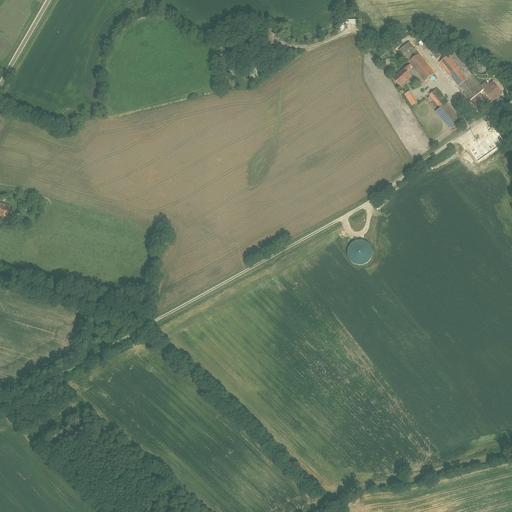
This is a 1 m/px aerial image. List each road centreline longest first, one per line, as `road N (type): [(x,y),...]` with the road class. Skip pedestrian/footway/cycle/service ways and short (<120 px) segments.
road 1 (track): [(374,198),(0,406)]
road 2 (unclassified): [(511,102),(374,198)]
road 3 (track): [(0,276),(155,321)]
